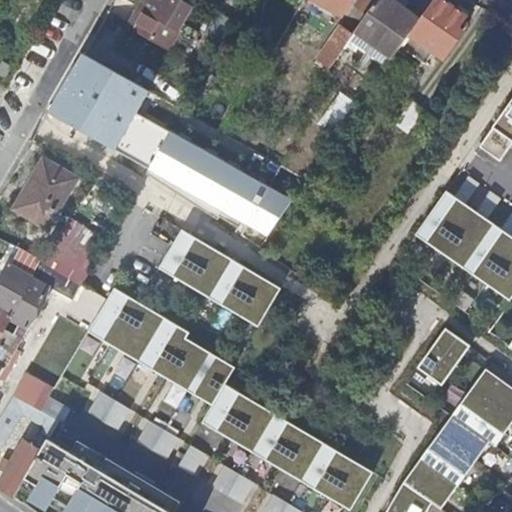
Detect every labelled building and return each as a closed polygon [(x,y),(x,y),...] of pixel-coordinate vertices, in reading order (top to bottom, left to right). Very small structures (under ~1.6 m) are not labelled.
[(189,10),(172,0),(148,0),(133,29),(167,48),(173,39),(188,48),(197,31),(182,22),(189,10)] [(308,0),(341,18),(351,0),(308,0)] [(354,33),(392,60),(409,36),(419,21),(388,0),(377,0),(367,15),(354,33)] [(358,0),(354,6),(367,15),(377,0),(358,0)] [(434,0),(419,21),(409,36),(430,51),(443,60),(461,34),(456,30),(463,19),(437,0),(434,0)] [(300,5),(277,44),(287,50),(310,12),(300,5)] [(318,61),(330,69),(352,36),(340,28),(318,61)] [(318,120),(334,132),(357,102),(340,90),(318,120)] [(408,136),(425,112),(410,101),(393,125),(401,131),(408,136)] [(511,102),(480,148),(501,163),(510,149),(511,150),(511,102)] [(75,180),(44,162),(16,209),(48,227),(75,180)] [(478,200),(483,183),(465,177),(460,194),(478,200)] [(511,242),(445,196),(415,238),(509,305),(511,300),(511,242)] [(182,226),(160,263),(260,322),(282,285),(182,226)] [(0,310),(12,317),(32,279),(41,262),(11,246),(2,263),(8,266),(0,280),(0,310)] [(49,288),(58,272),(42,263),(41,262),(32,279),(49,288)] [(27,331),(49,288),(32,279),(12,317),(9,322),(23,329),(27,331)] [(116,283),(90,328),(215,402),(228,381),(236,364),(186,335),(191,327),(116,283)] [(0,338),(9,322),(12,317),(0,310),(0,338)] [(0,367),(3,369),(23,329),(9,322),(0,338),(0,367)] [(443,325),(416,364),(440,381),(467,342),(443,325)] [(109,382),(123,388),(131,369),(117,362),(109,382)] [(511,414),(511,386),(484,366),(450,413),(402,478),(399,483),(380,511),(422,511),(429,501),(438,507),(511,414)] [(26,371),(14,396),(33,407),(44,409),(55,386),(26,371)] [(378,469),(228,381),(215,402),(205,420),(355,508),(378,469)] [(102,391),(88,413),(119,431),(132,410),(102,391)] [(30,412),(33,407),(14,396),(0,420),(0,446),(0,447),(24,408),(30,412)] [(184,431),(189,415),(173,410),(168,426),(184,431)] [(55,423),(50,420),(47,426),(52,429),(55,423)] [(149,420),(137,441),(168,459),(180,438),(149,420)] [(185,511),(52,433),(41,452),(23,484),(71,511),(185,511)] [(23,484),(41,452),(23,441),(0,481),(0,488),(15,498),(23,484)] [(192,444),(179,465),(194,474),(207,454),(192,444)] [(226,464),(213,486),(243,504),(256,482),(226,464)] [(274,493),(263,511),(304,511),(274,493)]
